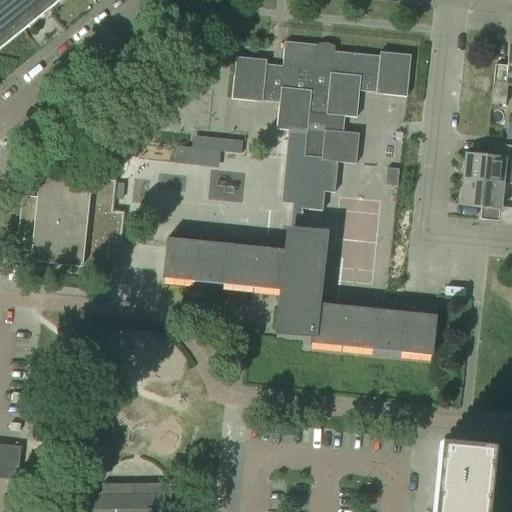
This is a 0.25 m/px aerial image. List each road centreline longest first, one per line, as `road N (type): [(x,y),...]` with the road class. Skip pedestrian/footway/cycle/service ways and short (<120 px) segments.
road 1 (residential): [(511,242),(445,233),(432,211),(453,0)]
road 2 (residential): [(0,115),(137,0)]
